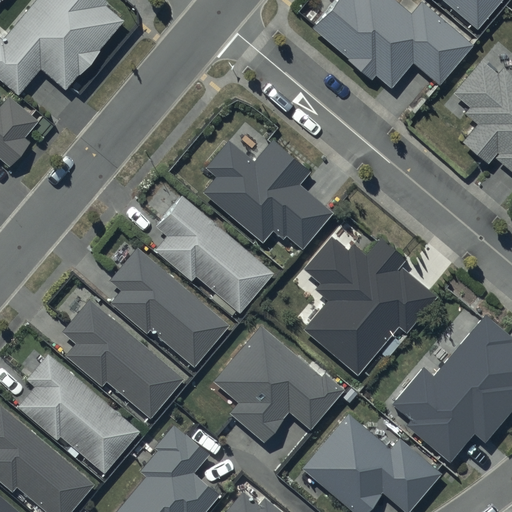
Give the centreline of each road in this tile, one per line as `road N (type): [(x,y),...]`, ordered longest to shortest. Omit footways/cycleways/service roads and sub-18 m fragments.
road 1 (residential): [(215,14),(511,264)]
road 2 (residential): [(0,271),(215,14)]
